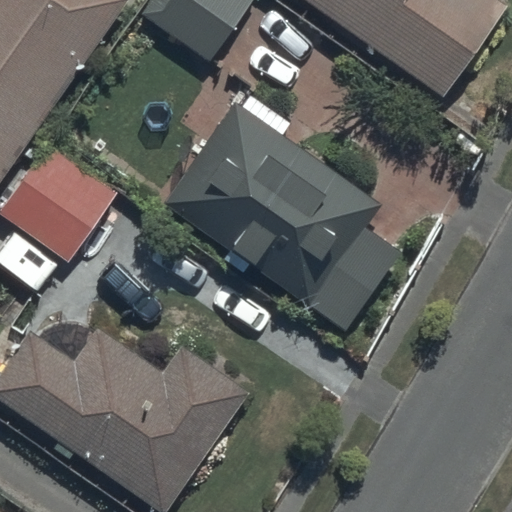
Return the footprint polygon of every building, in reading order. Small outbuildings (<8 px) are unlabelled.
[(0,0),(0,173),(121,0),(0,0)] [(149,0),(141,11),(208,58),(249,0),(149,0)] [(307,0),(443,96),(508,3),(503,0),(307,0)] [(384,203),(284,133),(291,122),(251,93),(243,104),(234,98),(163,200),(344,328),(401,248),(368,225),(384,203)] [(46,144),(0,207),(0,211),(66,259),(114,193),(46,144)] [(31,328),(0,372),(0,397),(163,510),(247,390),(179,343),(161,369),(99,327),(77,359),(31,328)]
